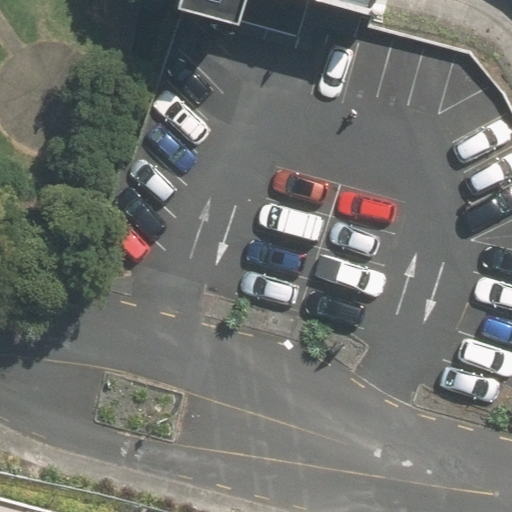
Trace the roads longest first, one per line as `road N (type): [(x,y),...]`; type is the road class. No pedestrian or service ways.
road 1 (residential): [(0,328),(150,350),(376,422),(511,482)]
road 2 (residential): [(511,508),(453,510),(369,498),(0,397)]
